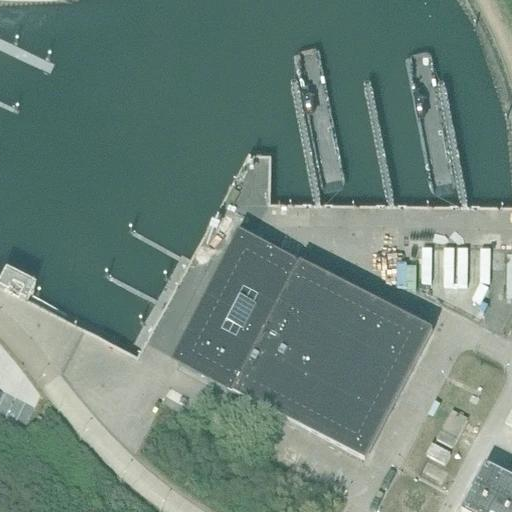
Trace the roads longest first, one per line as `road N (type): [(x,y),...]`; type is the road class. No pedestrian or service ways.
road 1 (unclassified): [(236,226),(258,219),(511,224)]
road 2 (unclassified): [(375,493),(152,382)]
road 3 (unclassified): [(448,326),(236,226)]
road 4 (unclassified): [(152,382),(236,226)]
road 5 (unclassified): [(449,355),(375,493)]
road 6 (unclassified): [(450,511),(511,389)]
road 7 (unclassified): [(89,423),(0,325)]
road 8 (unclassified): [(180,511),(145,487),(89,423)]
